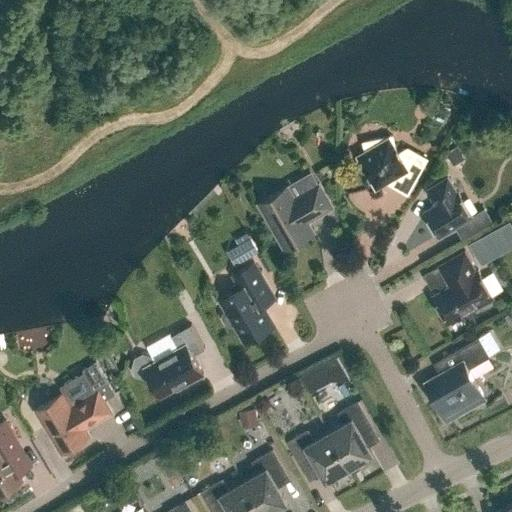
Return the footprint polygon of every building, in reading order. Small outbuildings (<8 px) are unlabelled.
[(392,135),(364,141),(365,149),(357,154),(361,162),(360,162),(371,181),(372,180),(376,187),(387,181),(408,193),(427,158),(408,147),(399,152),(395,145),(392,135)] [(453,164),(464,158),(457,146),(446,152),(453,164)] [(448,177),(427,189),(437,205),(425,212),(439,235),(472,215),(458,192),(457,193),(448,177)] [(294,198),(287,186),(259,203),(285,248),(313,231),(307,220),(332,206),(319,184),(294,198)] [(511,220),(474,236),(483,260),(511,248),(511,220)] [(252,254),(257,251),(248,237),(244,240),(252,254)] [(449,322),(494,297),(478,269),(476,270),(465,250),(438,265),(446,278),(449,279),(447,286),(433,294),(449,322)] [(234,322),(242,334),(270,318),(261,302),(262,298),(271,292),(254,262),(235,273),(239,280),(232,285),(231,289),(233,292),(221,299),(227,310),(224,312),(222,316),(226,323),(231,324),(234,322)] [(204,374),(193,355),(205,348),(192,323),(171,335),(178,347),(155,360),(152,355),(143,352),(135,357),(132,367),(136,375),(146,378),(150,376),(161,395),(175,387),(176,389),(204,374)] [(469,368),(490,356),(479,336),(454,350),(460,361),(425,381),(447,419),(471,406),(472,408),(483,402),(482,399),(485,398),(469,368)] [(95,391),(72,405),(64,392),(36,409),(61,451),(89,435),(85,427),(112,411),(105,399),(116,393),(97,361),(83,369),(95,391)] [(323,363),(302,375),(311,391),(332,380),(323,363)] [(361,433),(373,426),(358,400),(338,412),(344,422),(329,430),(351,470),(365,462),(363,458),(372,453),(361,433)] [(242,427),(258,424),(255,407),(239,410),(242,427)] [(0,492),(22,480),(6,451),(20,443),(5,419),(0,422),(0,492)] [(351,470),(329,430),(314,439),(308,429),(287,440),(302,466),(315,459),(326,479),(335,474),(338,478),(351,470)] [(258,471),(243,480),(262,511),(277,511),(280,511),(278,507),(287,501),(276,482),(288,475),(273,449),(252,461),(258,471)] [(163,466),(170,462),(164,451),(143,464),(147,470),(157,464),(163,466)] [(262,511),(243,480),(229,488),(223,478),(201,490),(213,511),(223,511),(229,509),(231,511),(262,511)] [(168,511),(193,511),(186,499),(167,510),(168,511)] [(511,511),(511,503),(496,511),(511,511)]
